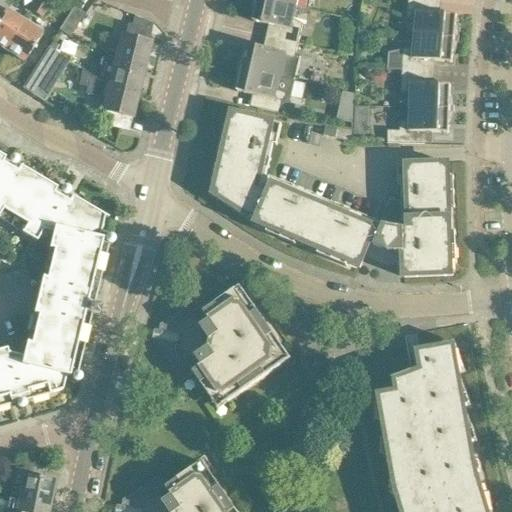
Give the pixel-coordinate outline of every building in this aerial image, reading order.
[(37,0),(30,11),(40,18),(47,6),(37,0)] [(293,20),(296,7),(264,0),(253,0),(253,1),(252,13),(254,13),(252,22),(276,27),(273,39),(298,45),(303,25),(293,20)] [(433,13),(434,2),(420,0),(409,0),(407,20),(416,23),(415,36),(458,40),(458,37),(458,25),(456,24),(456,16),(433,13)] [(74,31),(85,14),(74,7),(58,31),(69,38),(71,35),(74,31)] [(0,46),(6,50),(23,22),(4,11),(4,12),(0,9),(0,46)] [(153,30),(155,24),(133,16),(131,25),(153,30)] [(23,22),(6,50),(24,62),(42,34),(32,27),(23,22)] [(114,62),(144,69),(150,44),(120,36),(114,61),(114,62)] [(458,43),(458,40),(415,36),(414,48),(389,54),(388,67),(403,67),(402,72),(427,73),(428,61),(452,64),(453,55),(455,55),(458,43)] [(294,64),(298,45),(273,39),(270,51),(247,45),(245,54),(243,53),(239,65),(238,68),(280,77),(283,65),(294,64)] [(46,75),(58,55),(48,48),(35,68),(46,75)] [(56,82),(67,65),(69,62),(58,55),(46,75),(56,82)] [(114,62),(114,61),(103,58),(98,81),(104,85),(138,94),(144,69),(114,62)] [(277,90),(280,77),(238,68),(237,71),(236,83),(238,83),(236,92),(260,97),(257,109),(282,115),(287,95),(277,90)] [(427,85),(427,73),(402,72),(401,93),(411,96),(410,109),(454,110),(454,107),(452,95),(450,95),(451,86),(427,85)] [(132,119),(138,94),(104,85),(98,81),(94,96),(105,99),(102,111),(132,119)] [(355,109),(355,120),(368,121),(368,109),(355,109)] [(453,113),(454,110),(410,109),(410,121),(400,124),(400,132),(388,132),(387,145),(424,145),(425,133),(449,134),(449,125),(451,125),(453,113)] [(282,125),(251,118),(231,114),(229,126),(225,125),(211,183),(215,184),(213,194),(251,219),(257,222),(256,225),(360,269),(371,243),(375,245),(374,248),(381,251),(379,257),(397,261),(397,254),(404,254),(404,258),(403,258),(404,279),(453,277),(453,264),(457,264),(453,177),(450,177),(449,164),(398,166),(398,188),(401,188),(403,230),(383,226),(267,177),(274,145),(277,146),(282,125)] [(353,131),(338,127),(326,125),(324,136),(351,142),(353,131)] [(17,171),(2,162),(5,157),(0,154),(0,213),(3,209),(28,223),(22,233),(36,242),(42,231),(52,233),(99,238),(104,217),(106,219),(107,218),(72,197),(69,201),(54,192),(57,188),(20,166),(17,171)] [(18,161),(18,160),(18,158),(17,158),(17,157),(16,156),(15,156),(14,155),(13,155),(12,155),(12,156),(10,156),(10,157),(9,158),(9,159),(9,160),(16,164),(17,163),(18,162),(18,161)] [(70,191),(70,190),(70,189),(69,188),(68,187),(67,186),(65,186),(63,186),(62,187),(61,188),(60,189),(60,190),(68,195),(68,194),(69,193),(70,191)] [(105,239),(99,238),(52,233),(48,250),(53,251),(46,280),(41,279),(33,313),(37,315),(30,344),(26,343),(22,358),(65,376),(71,378),(71,379),(72,381),(73,382),(75,383),(76,383),(78,382),(79,381),(80,380),(80,378),(79,376),(78,375),(77,374),(91,314),(98,316),(100,306),(93,305),(108,245),(110,245),(111,244),(112,243),(113,242),(113,240),(113,238),(111,237),(110,236),(108,236),(107,237),(105,238),(105,239)] [(252,294),(242,280),(230,289),(233,293),(205,312),(196,300),(160,325),(160,326),(159,331),(158,331),(156,340),(158,340),(157,346),(156,346),(182,383),(194,374),(213,402),(209,405),(217,417),(232,407),(229,403),(281,366),(284,370),(298,361),(288,347),(284,349),(248,297),(252,294)] [(491,511),(490,495),(484,496),(478,473),(482,472),(480,463),(475,464),(472,445),(478,443),(470,423),(468,423),(466,409),(471,407),(464,387),(462,388),(460,374),(465,372),(458,352),(456,352),(455,347),(419,354),(422,370),(393,380),(395,395),(379,397),(380,402),(378,402),(378,424),(384,424),(386,437),(384,438),(384,459),(390,459),(394,484),(391,484),(390,484),(394,499),(395,499),(398,498),(401,511),(491,511)] [(65,376),(22,358),(8,355),(6,348),(0,350),(0,397),(8,396),(9,399),(28,394),(27,390),(46,385),(48,394),(62,390),(65,376)] [(122,501),(123,501),(122,507),(120,507),(119,511),(237,511),(210,473),(214,470),(204,456),(192,464),(195,468),(167,488),(159,475),(122,501)] [(49,508),(55,481),(22,474),(19,490),(11,488),(8,500),(49,508)] [(48,511),(49,508),(8,500),(5,511),(48,511)]
